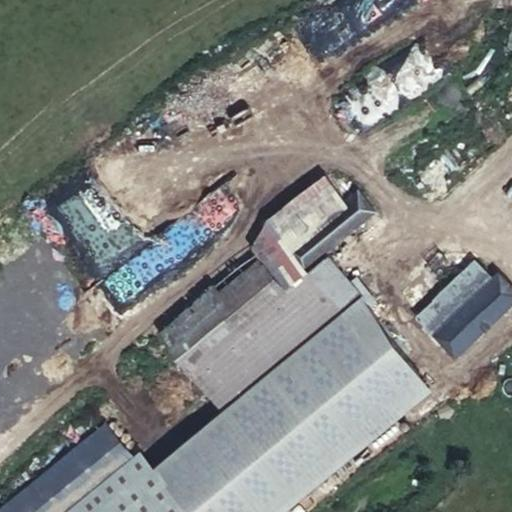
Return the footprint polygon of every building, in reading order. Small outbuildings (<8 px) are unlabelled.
[(290,249),(347,203),(327,179),(250,243),(269,266),(290,249)] [(377,215),(359,193),(347,203),(290,249),(309,270),(328,255),(377,215)] [(390,332),(328,255),(309,270),(290,249),(269,266),(145,366),(225,466),(390,332)] [(486,278),(428,330),(447,352),(511,295),(511,293),(488,267),(482,272),(486,278)] [(225,466),(186,497),(198,511),(252,511),(424,373),(390,332),(225,466)] [(103,430),(0,511),(104,511),(144,480),(103,430)]
